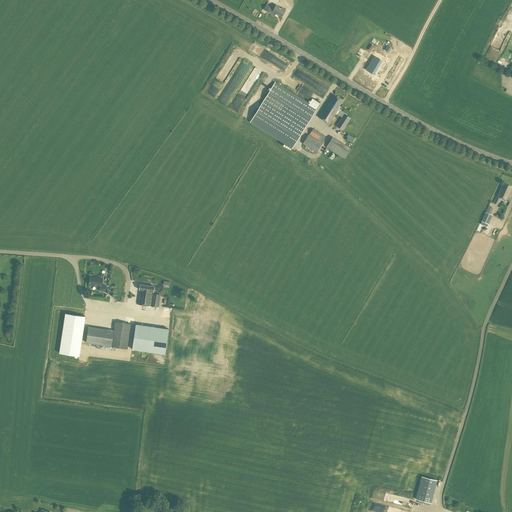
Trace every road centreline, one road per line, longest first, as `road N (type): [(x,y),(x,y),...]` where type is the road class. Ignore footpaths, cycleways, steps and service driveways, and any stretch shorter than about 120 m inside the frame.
road 1 (tertiary): [(511,166),(385,104),(208,0)]
road 2 (unknown): [(70,258),(97,258),(128,274),(125,309),(110,314),(88,305),(73,263)]
